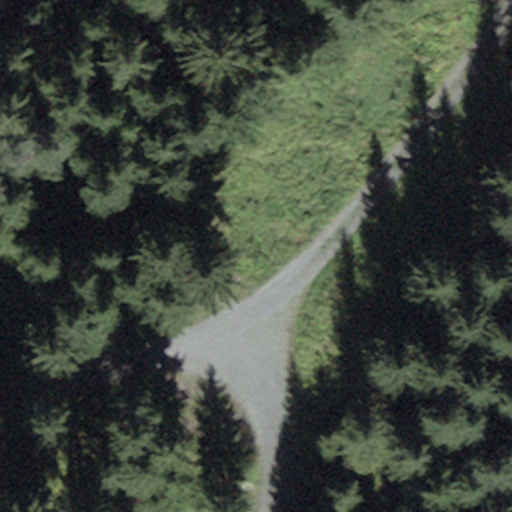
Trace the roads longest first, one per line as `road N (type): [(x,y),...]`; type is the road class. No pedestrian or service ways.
road 1 (track): [(252,511),(272,445),(254,339),(0,389)]
road 2 (track): [(254,339),(511,24)]
